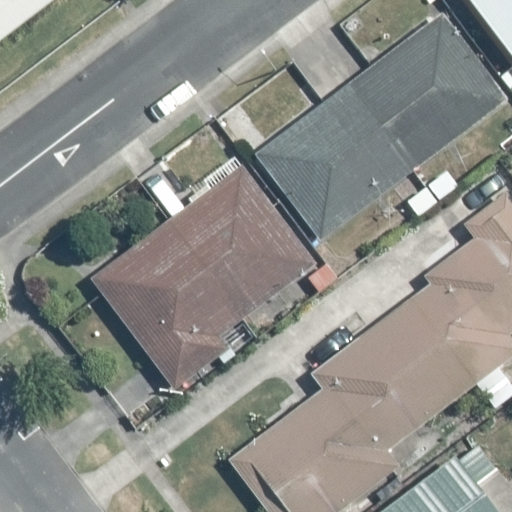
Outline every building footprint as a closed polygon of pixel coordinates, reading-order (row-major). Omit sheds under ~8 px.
[(0,0),(0,35),(46,0),(0,0)] [(511,0),(460,0),(509,67),(511,65),(511,0)] [(504,101),(438,15),(252,157),(317,243),(504,101)] [(184,195),(190,203),(87,280),(169,389),(222,349),(214,338),(311,264),(229,155),(196,180),(199,184),(184,195)] [(511,332),(511,203),(508,199),(403,282),(411,293),(313,371),(324,385),(232,457),(275,511),(334,511),(391,467),(382,455),(472,384),(492,410),(511,394),(511,386),(495,366),(511,352),(511,348),(504,339),(511,332)] [(489,511),(450,458),(376,511),(489,511)]
